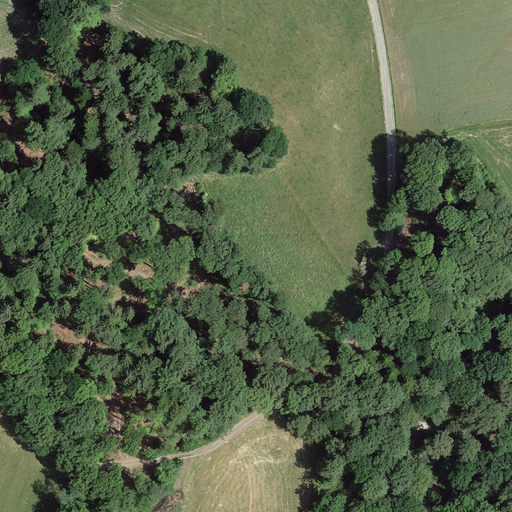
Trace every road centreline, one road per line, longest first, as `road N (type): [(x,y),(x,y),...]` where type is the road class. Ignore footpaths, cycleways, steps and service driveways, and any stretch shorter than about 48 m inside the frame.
road 1 (track): [(369,0),(390,139),(388,215),(381,272),(339,357),(340,374),(347,388),(394,419),(460,425),(511,412)]
road 2 (track): [(389,156),(445,116),(511,112)]
